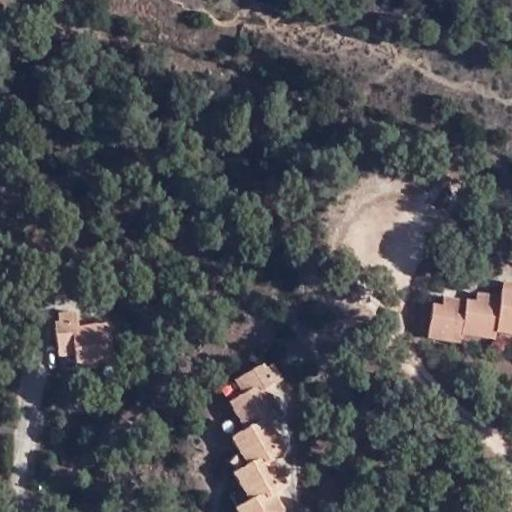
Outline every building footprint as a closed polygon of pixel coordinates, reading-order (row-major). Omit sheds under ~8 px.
[(511,256),(497,254),(495,269),(490,303),(511,305),(511,256)] [(490,303),(495,269),(470,267),(469,273),(460,272),(455,307),(489,309),(490,303)] [(455,307),(460,272),(436,270),(435,276),(426,275),(422,310),(454,313),(455,307)] [(63,328),(66,345),(106,339),(98,295),(70,298),(67,284),(49,286),(50,294),(43,295),(49,330),(63,328)] [(277,350),(267,332),(260,337),(257,332),(227,350),(235,365),(220,375),(235,400),(222,408),(239,436),(226,444),(241,472),(229,480),(247,511),(249,511),(286,491),(269,463),(283,455),(269,427),(282,419),(266,392),(278,384),(263,358),(277,350)]
